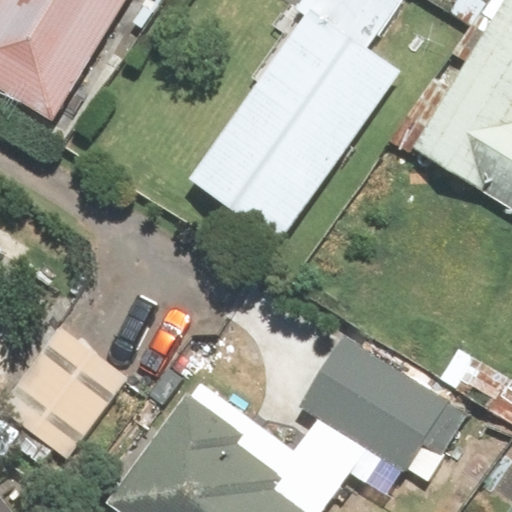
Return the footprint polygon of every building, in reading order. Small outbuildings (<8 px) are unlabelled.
[(0,85),(66,123),(137,0),(2,0),(0,4),(0,85)] [(295,239),(410,72),(377,49),(410,0),(310,0),(305,8),(316,16),(205,177),(295,239)] [(511,0),(502,0),(416,148),(511,203),(511,0)] [(0,267),(13,251),(0,241),(0,267)] [(75,326),(12,401),(74,453),(137,378),(75,326)] [(353,338),(308,411),(434,487),(478,414),(353,338)] [(511,385),(461,349),(441,378),(511,428),(511,385)] [(213,379),(118,502),(130,511),(320,511),(289,488),(297,478),(291,473),(307,452),(213,379)] [(27,511),(0,477),(0,511),(27,511)]
